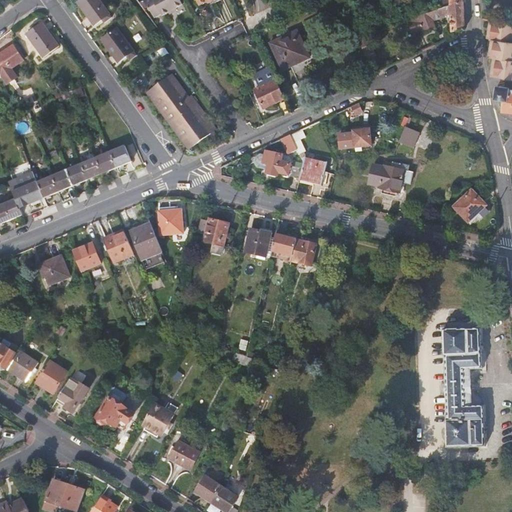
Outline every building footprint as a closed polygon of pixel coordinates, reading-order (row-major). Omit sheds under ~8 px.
[(82,0),(79,3),(96,26),(110,16),(98,0),(82,0)] [(151,10),(155,18),(161,14),(162,15),(183,4),(180,0),(144,0),(150,11),(151,10)] [(418,0),(414,2),(419,16),(430,13),(425,0),(418,0)] [(451,32),(464,27),(465,26),(463,1),(451,5),(430,13),(419,16),(408,20),(413,35),(435,27),(432,20),(451,14),(451,32)] [(511,24),(490,20),(488,36),(493,42),(491,55),(495,60),(493,74),(496,77),(511,78),(511,24)] [(29,34),(46,58),(60,48),(44,24),(29,34)] [(119,63),(127,57),(130,61),(136,56),(118,30),(103,41),(119,63)] [(272,42),(284,69),(312,57),(299,30),(272,42)] [(359,38),(367,58),(376,54),(370,39),(375,37),(373,33),(359,38)] [(156,45),(159,49),(168,45),(164,39),(156,45)] [(25,62),(15,46),(0,56),(0,69),(4,76),(10,84),(18,78),(12,70),(25,62)] [(187,149),(209,133),(190,108),(197,103),(195,100),(196,99),(193,95),(191,96),(190,94),(188,96),(171,73),(145,92),(187,149)] [(265,108),(286,98),(277,79),(256,89),(265,108)] [(496,85),(496,88),(495,98),(504,98),(503,109),(503,110),(511,110),(511,89),(508,89),(508,87),(496,85)] [(215,129),(197,103),(190,108),(209,133),(215,129)] [(363,111),(359,103),(356,104),(352,106),(356,114),(363,111)] [(421,133),(406,127),(400,141),(415,148),(421,133)] [(357,147),(372,145),(371,129),(355,131),(357,147)] [(305,150),(296,132),(291,134),(299,153),(305,150)] [(293,157),(300,154),(299,153),(291,134),(284,138),(293,157)] [(126,146),(111,152),(118,168),(133,162),(126,146)] [(111,152),(97,158),(103,174),(118,168),(111,152)] [(289,173),(301,175),(304,163),(303,161),(266,153),(265,156),(260,155),(256,158),(254,164),(257,168),(267,171),(267,174),(288,179),(289,173)] [(305,157),(304,163),(301,175),(300,181),(322,187),(327,163),(305,157)] [(97,158),(82,164),(89,180),(103,174),(97,158)] [(369,184),(380,187),(380,188),(401,193),(403,182),(411,184),(414,172),(409,171),(410,166),(393,162),(393,163),(386,162),(385,166),(384,166),(384,167),(373,165),(369,184)] [(82,164),(67,170),(74,186),(89,180),(82,164)] [(67,170),(53,176),(60,192),(74,186),(67,170)] [(9,184),(16,200),(20,209),(45,198),(38,183),(35,173),(9,184)] [(53,176),(38,183),(45,198),(60,192),(53,176)] [(469,222),(487,205),(473,190),(455,207),(469,222)] [(16,200),(0,206),(0,225),(23,216),(16,200)] [(162,236),(184,234),(182,210),(160,212),(162,236)] [(213,244),(225,247),(230,224),(211,220),(206,242),(213,244)] [(143,259),(163,251),(152,223),(131,231),(143,259)] [(245,253),(265,257),(271,231),(260,228),(259,232),(249,230),(245,253)] [(115,262),(135,254),(125,229),(105,237),(115,262)] [(273,250),(294,255),(298,240),(277,235),(273,250)] [(318,244),(298,240),(294,255),(292,262),(313,266),(318,244)] [(93,243),(74,252),(82,272),(102,264),(93,243)] [(223,255),(225,247),(213,244),(211,253),(223,255)] [(164,255),(145,258),(146,266),(165,263),(164,255)] [(42,264),(50,286),(71,277),(62,256),(42,264)] [(448,448),(487,447),(485,407),(474,407),(473,369),(484,369),(483,329),(444,330),(445,357),(446,356),(449,422),(447,422),(448,448)] [(0,366),(6,370),(20,349),(10,342),(9,344),(5,342),(0,349),(0,366)] [(39,364),(21,352),(9,371),(27,382),(39,364)] [(69,373),(50,361),(37,383),(55,395),(69,373)] [(77,370),(71,380),(57,402),(59,404),(62,400),(69,404),(66,408),(74,414),(90,389),(82,384),(87,376),(77,370)] [(176,372),(172,379),(178,383),(182,375),(176,372)] [(97,418),(97,419),(98,423),(101,425),(105,424),(114,430),(117,425),(124,430),(134,414),(121,406),(126,398),(125,395),(117,390),(112,389),(107,397),(110,399),(97,418)] [(62,400),(59,404),(66,408),(69,404),(62,400)] [(175,415),(156,405),(151,413),(144,425),(163,436),(175,415)] [(130,425),(113,452),(120,456),(137,429),(130,425)] [(168,459),(189,470),(198,452),(178,441),(168,459)] [(197,494),(212,504),(222,487),(210,479),(206,479),(197,494)] [(45,510),(51,511),(58,511),(61,506),(77,511),(78,511),(87,491),(56,480),(45,510)] [(238,498),(222,487),(212,504),(222,511),(231,511),(238,501),(238,498)] [(0,509),(1,511),(30,511),(21,494),(8,501),(7,498),(0,501),(0,509)] [(111,501),(103,496),(92,511),(116,511),(119,508),(110,503),(111,501)]
